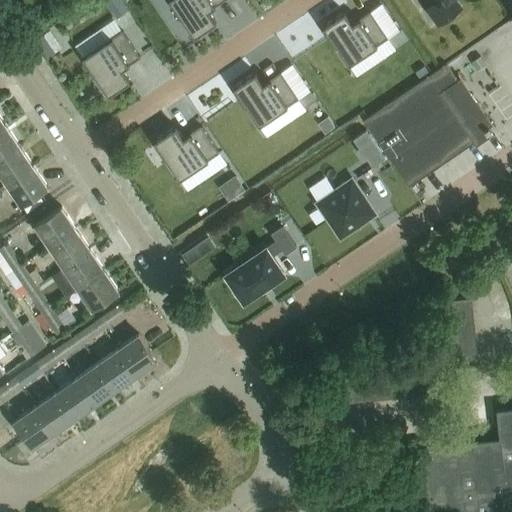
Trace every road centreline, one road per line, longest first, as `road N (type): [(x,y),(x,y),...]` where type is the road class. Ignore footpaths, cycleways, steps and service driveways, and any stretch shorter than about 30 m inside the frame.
road 1 (unclassified): [(216,361),(0,37)]
road 2 (unclassified): [(216,361),(511,159)]
road 3 (residential): [(216,361),(7,509)]
road 4 (unclassified): [(289,467),(216,361)]
